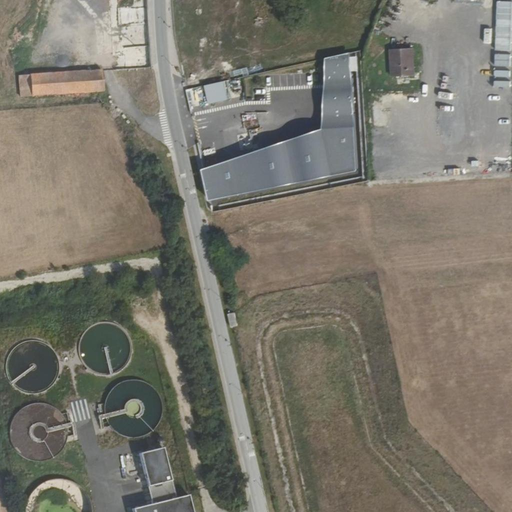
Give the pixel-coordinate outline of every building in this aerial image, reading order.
[(57,0),(44,0),(42,12),(56,14),(57,0)] [(149,7),(148,0),(110,0),(114,71),(153,69),(149,7)] [(511,0),(487,0),(487,13),(499,13),(496,95),(511,95),(511,0)] [(389,31),(377,27),(374,33),(387,38),(389,31)] [(413,49),(392,50),(394,77),(415,76),(413,49)] [(322,129),(201,170),(207,200),(356,171),(349,52),(324,58),(322,129)] [(22,97),(94,92),(104,91),(103,71),(20,77),(22,97)] [(224,81),(204,85),(208,104),(228,99),(224,81)] [(481,158),(497,158),(497,164),(511,163),(511,109),(482,109),(481,158)] [(391,130),(374,131),(375,176),(392,175),(391,130)] [(231,326),(237,325),(235,312),(229,313),(231,326)] [(163,446),(140,452),(152,502),(133,507),(133,511),(192,511),(188,493),(175,496),(163,446)]
